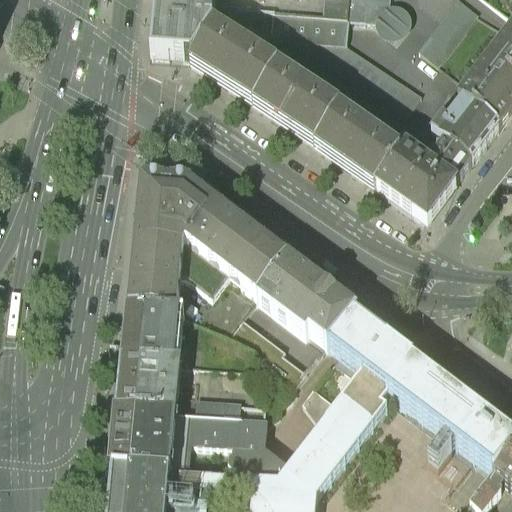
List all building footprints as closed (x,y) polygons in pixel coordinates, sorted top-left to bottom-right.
[(159,0),(160,2),(159,11),(210,15),(211,7),(211,0),(219,0),(270,4),(276,5),(308,7),(308,2),(308,0),(159,0)] [(391,0),(308,0),(308,2),(327,4),(326,17),(325,27),(350,29),(375,32),(376,26),(380,21),(385,17),(390,15),(391,0)] [(478,26),(458,9),(418,60),(439,76),(478,26)] [(210,15),(159,11),(154,65),(184,67),(193,68),(214,38),(214,31),(237,33),(238,18),(210,15)] [(396,15),(390,15),(385,17),(380,21),(376,26),(375,32),(375,38),(378,44),(382,48),(387,51),(393,52),(399,51),(405,48),(409,44),(412,38),(412,32),(411,26),(407,21),(402,17),(396,15)] [(296,49),(347,54),(350,29),(325,27),(272,22),(270,46),(296,49)] [(465,96),(458,105),(466,111),(502,139),(511,125),(511,35),(510,38),(507,42),(465,96)] [(388,155),(214,38),(193,68),(188,75),(222,98),(285,140),(345,181),(370,198),(376,202),(401,164),(396,160),(388,155)] [(422,104),(347,54),(296,49),(408,124),(422,104)] [(443,126),(432,141),(445,151),(474,173),(479,167),(502,139),(466,111),(450,131),(443,126)] [(425,136),(407,160),(427,175),(445,151),(432,141),(425,136)] [(474,173),(445,151),(427,175),(407,160),(401,164),(376,202),(401,219),(429,238),(450,202),(474,173)] [(256,308),(286,270),(190,194),(172,192),(140,189),(127,319),(176,324),(180,288),(187,289),(212,309),(229,287),(256,308)] [(304,285),(286,270),(256,308),(306,347),(308,344),(326,359),(354,324),(343,316),(315,294),(304,285)] [(180,288),(176,324),(183,324),(182,326),(253,359),(255,369),(292,400),(307,382),(282,363),(285,359),(243,325),(256,308),(229,287),(212,309),(187,289),(180,288)] [(176,324),(127,319),(123,363),(122,370),(178,375),(182,326),(183,324),(176,324)] [(345,381),(357,390),(388,351),(354,324),(326,359),(349,376),(345,381)] [(388,351),(357,390),(337,417),(313,398),(302,412),(321,438),(288,479),(278,492),(236,488),(209,485),(169,482),(112,477),(108,511),(199,511),(201,498),(252,502),(251,511),(315,511),(316,510),(378,430),(386,420),(381,417),(389,408),(417,430),(481,480),(493,490),(511,465),(511,448),(509,446),(423,379),(388,351)] [(178,375),(122,370),(121,378),(118,419),(175,426),(179,385),(180,376),(178,375)] [(175,426),(118,419),(117,426),(113,464),(112,477),(169,482),(175,426)] [(264,435),(175,426),(169,482),(209,485),(210,474),(188,471),(190,455),(232,459),(232,463),(228,466),(227,475),(230,478),(235,479),(237,478),(236,488),(278,492),(288,479),(264,459),(267,433),(264,433),(264,435)] [(511,465),(493,490),(476,511),(494,511),(500,505),(499,501),(502,497),(511,504),(511,465)]
